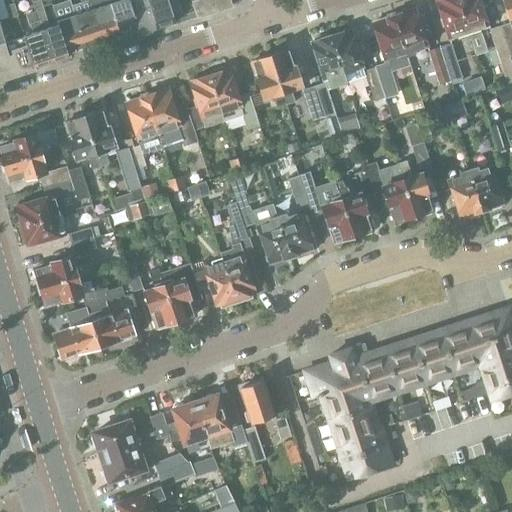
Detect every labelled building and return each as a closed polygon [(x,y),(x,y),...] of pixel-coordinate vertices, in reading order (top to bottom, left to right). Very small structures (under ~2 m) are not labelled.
[(69,58),(68,55),(58,25),(48,28),(39,0),(31,3),(34,12),(51,62),(57,60),(60,61),(69,58)] [(95,44),(102,41),(88,0),(79,0),(83,13),(74,16),(85,49),(96,46),(95,44)] [(109,41),(120,38),(110,4),(109,4),(100,7),(97,0),(88,0),(102,41),(109,39),(109,41)] [(130,32),(137,30),(127,0),(107,0),(109,4),(110,4),(120,38),(131,34),(130,32)] [(149,30),(156,28),(146,0),(127,0),(137,30),(138,36),(148,33),(149,30)] [(174,24),(166,0),(146,0),(156,28),(163,26),(165,27),(174,24)] [(227,0),(170,0),(178,23),(230,6),(227,0)] [(468,33),(457,0),(440,0),(441,1),(437,2),(449,39),(468,33)] [(457,0),(468,33),(487,27),(478,0),(457,0)] [(511,0),(502,0),(508,19),(511,17),(511,0)] [(17,16),(13,4),(5,6),(9,18),(17,16)] [(68,55),(85,49),(74,16),(66,18),(63,9),(53,12),(58,25),(68,55)] [(414,9),(393,16),(406,57),(415,54),(413,50),(426,46),(414,9)] [(32,34),(23,37),(33,70),(43,67),(44,64),(51,62),(34,12),(26,15),(32,34)] [(406,57),(393,16),(372,22),(385,60),(396,56),(399,67),(409,65),(406,57)] [(511,55),(511,33),(509,23),(499,26),(509,56),(511,55)] [(506,84),(509,83),(511,81),(511,66),(509,56),(499,26),(488,30),(506,84)] [(330,36),(343,73),(361,67),(349,30),(330,36)] [(343,73),(330,36),(329,37),(327,33),(314,38),(315,41),(312,42),(324,80),(326,79),(329,88),(346,82),(343,73)] [(0,80),(33,70),(23,37),(4,43),(0,44),(0,80)] [(451,44),(439,48),(450,82),(462,78),(451,44)] [(451,84),(450,82),(439,48),(439,47),(428,50),(440,88),(451,84)] [(270,56),(285,104),(294,101),(290,90),(300,86),(289,50),(270,56)] [(285,104),(270,56),(250,63),(262,99),(273,95),(277,107),(285,104)] [(211,75),(208,76),(223,121),(242,115),(246,129),(258,125),(249,96),(237,99),(228,70),(224,71),(223,67),(210,71),(211,75)] [(385,101),(381,89),(374,67),(364,70),(375,105),(385,101)] [(190,82),(197,106),(204,127),(223,121),(208,76),(190,82)] [(480,76),(461,83),(465,96),(484,89),(480,76)] [(495,101),(511,94),(511,92),(509,83),(506,84),(491,89),(495,101)] [(302,91),(303,95),(312,121),(324,117),(314,87),(302,91)] [(146,96),(159,137),(168,134),(167,130),(177,127),(183,146),(197,141),(184,103),(172,107),(167,90),(146,96)] [(137,140),(148,137),(152,150),(162,147),(159,137),(146,96),(125,103),(137,140)] [(424,110),(420,99),(413,101),(416,112),(424,110)] [(460,99),(444,105),(450,121),(466,115),(460,99)] [(332,105),(322,109),(332,140),(342,136),(332,105)] [(438,125),(450,121),(444,105),(432,109),(438,125)] [(115,147),(110,132),(103,110),(84,117),(100,166),(108,163),(104,150),(115,147)] [(100,166),(84,117),(65,123),(76,159),(87,156),(91,169),(100,166)] [(360,131),(355,117),(338,123),(342,136),(360,131)] [(496,151),(509,147),(502,123),(489,127),(496,151)] [(0,144),(0,155),(2,161),(3,165),(43,153),(60,148),(57,138),(37,143),(34,134),(10,141),(0,144)] [(296,142),(285,146),(287,154),(298,150),(296,142)] [(423,143),(411,147),(418,170),(430,166),(423,143)] [(127,146),(114,150),(127,191),(130,190),(140,187),(134,169),(128,149),(127,146)] [(138,146),(128,149),(134,169),(144,166),(138,146)] [(43,153),(3,165),(8,183),(38,175),(41,186),(69,178),(67,171),(66,166),(45,173),(42,162),(46,161),(43,153)] [(243,156),(235,158),(239,170),(247,167),(243,156)] [(239,170),(235,158),(227,161),(231,173),(239,170)] [(396,163),(399,171),(414,216),(433,210),(421,174),(410,177),(404,160),(396,163)] [(363,167),(365,172),(372,193),(384,189),(395,222),(414,216),(399,171),(392,173),(390,167),(378,171),(375,163),(363,167)] [(67,171),(69,178),(74,190),(77,200),(89,196),(79,167),(67,171)] [(468,170),(481,211),(502,204),(490,167),(478,171),(477,168),(468,170)] [(481,211),(468,170),(460,173),(461,176),(448,180),(460,218),(481,211)] [(336,185),(353,236),(372,230),(361,197),(372,193),(365,172),(353,175),(354,178),(336,185)] [(308,173),(298,176),(308,207),(319,203),(314,189),(308,173)] [(181,176),(173,178),(177,190),(185,187),(181,176)] [(308,207),(298,176),(287,180),(297,210),(308,207)] [(15,206),(21,226),(58,215),(52,197),(74,190),(69,178),(41,186),(44,198),(15,206)] [(177,190),(173,178),(165,181),(168,192),(177,190)] [(206,182),(198,185),(201,197),(210,195),(206,182)] [(324,213),(334,242),(353,236),(336,185),(335,182),(314,189),(319,203),(308,207),(312,217),(324,213)] [(140,188),(144,201),(149,200),(158,197),(154,184),(140,188)] [(201,197),(198,185),(189,187),(193,200),(201,197)] [(124,207),(136,203),(144,201),(140,188),(140,187),(130,190),(130,193),(111,199),(115,211),(124,207)] [(244,194),(234,197),(241,218),(245,228),(255,225),(244,194)] [(136,203),(141,218),(153,214),(149,200),(144,201),(136,203)] [(129,221),(141,218),(136,203),(124,207),(129,221)] [(285,213),(276,216),(289,257),(310,250),(303,227),(298,213),(286,217),(285,213)] [(26,245),(55,236),(64,234),(58,215),(21,226),(26,245)] [(289,257),(276,216),(267,219),(268,223),(257,226),(269,263),(289,257)] [(220,254),(222,261),(236,303),(251,298),(250,293),(253,292),(241,256),(242,251),(251,248),(245,228),(241,218),(228,223),(232,250),(220,254)] [(70,244),(92,238),(89,228),(67,234),(70,244)] [(92,238),(70,244),(73,255),(105,245),(102,235),(92,238)] [(34,268),(39,287),(79,275),(79,276),(93,272),(91,263),(74,268),(70,257),(34,268)] [(236,303),(222,261),(203,268),(215,305),(219,303),(221,308),(236,303)] [(134,262),(123,266),(132,292),(142,289),(134,262)] [(189,263),(159,273),(175,322),(194,315),(189,302),(201,299),(189,263)] [(144,292),(148,305),(156,328),(175,322),(159,273),(157,268),(149,271),(154,288),(144,292)] [(106,289),(94,292),(90,282),(82,284),(79,276),(79,275),(39,287),(45,306),(81,295),(85,307),(106,301),(123,296),(120,288),(107,292),(106,289)] [(511,318),(509,309),(393,347),(369,354),(368,353),(358,356),(354,348),(329,356),(331,362),(303,371),(313,399),(320,396),(332,433),(331,434),(346,479),(391,464),(382,433),(379,426),(378,427),(370,402),(481,366),(492,400),(511,393),(511,318)] [(125,311),(90,322),(98,346),(133,335),(125,311)] [(98,346),(90,322),(58,333),(55,339),(60,354),(66,357),(98,346)] [(239,388),(251,423),(272,416),(261,381),(251,384),(249,382),(243,384),(242,387),(239,388)] [(460,393),(462,401),(471,399),(468,390),(460,393)] [(205,400),(194,403),(205,436),(217,433),(227,430),(216,395),(213,397),(211,394),(206,396),(205,400)] [(165,427),(167,434),(169,440),(181,436),(183,443),(205,436),(194,403),(184,406),(182,404),(176,406),(175,409),(172,410),(177,423),(165,427)] [(167,434),(165,427),(161,414),(150,418),(156,438),(167,434)] [(387,426),(392,424),(393,424),(390,414),(383,416),(387,426)] [(280,439),(290,436),(284,416),(273,420),(280,439)] [(100,456),(135,444),(132,435),(140,433),(135,419),(128,422),(128,421),(92,433),(93,436),(91,438),(93,444),(96,445),(100,456)] [(264,458),(253,426),(242,430),(253,462),(264,458)] [(385,441),(396,437),(394,431),(383,435),(385,441)] [(135,444),(100,456),(104,468),(101,470),(103,477),(107,478),(108,480),(151,466),(146,451),(138,453),(135,444)] [(158,473),(187,462),(179,454),(172,457),(155,463),(158,473)] [(195,476),(217,467),(213,455),(190,464),(195,476)] [(187,462),(158,473),(157,474),(162,486),(191,474),(187,462)] [(332,489),(338,487),(335,478),(329,476),(322,479),(323,483),(332,489)] [(453,477),(442,480),(445,491),(456,488),(453,477)] [(118,511),(156,511),(163,509),(158,497),(161,496),(158,487),(115,504),(118,511)] [(417,495),(415,489),(404,492),(407,503),(414,501),(417,495)] [(401,493),(382,498),(385,511),(394,511),(405,510),(401,493)] [(237,511),(234,503),(221,509),(212,511),(237,511)]
